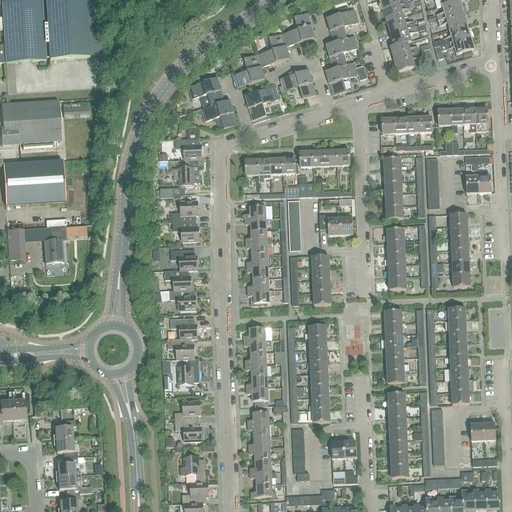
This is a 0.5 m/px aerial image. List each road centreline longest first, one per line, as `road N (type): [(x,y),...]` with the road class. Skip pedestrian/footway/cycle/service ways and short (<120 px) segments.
road 1 (residential): [(229,511),(219,158),(232,142),(358,104)]
road 2 (tertiary): [(114,325),(126,182),(141,123),(202,47),(277,0)]
road 3 (residential): [(365,295),(358,104)]
road 4 (residential): [(502,253),(491,63)]
road 5 (residential): [(508,511),(501,364)]
road 6 (residential): [(358,104),(491,63)]
road 7 (tertiary): [(138,511),(120,373)]
road 8 (residential): [(370,511),(364,378)]
